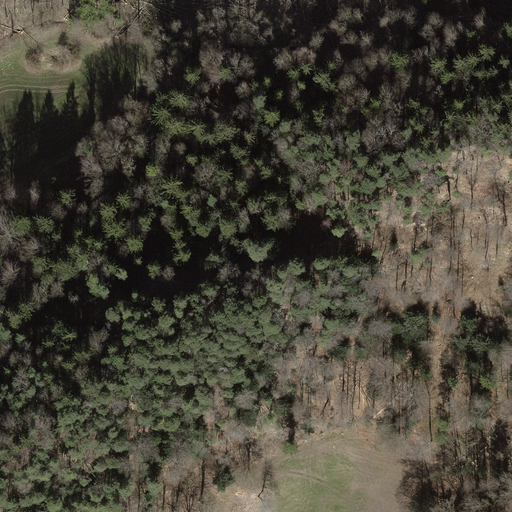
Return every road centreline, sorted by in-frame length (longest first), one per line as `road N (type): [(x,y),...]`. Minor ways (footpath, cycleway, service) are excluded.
road 1 (motorway): [(0,273),(511,377)]
road 2 (motorway): [(511,291),(0,187)]
